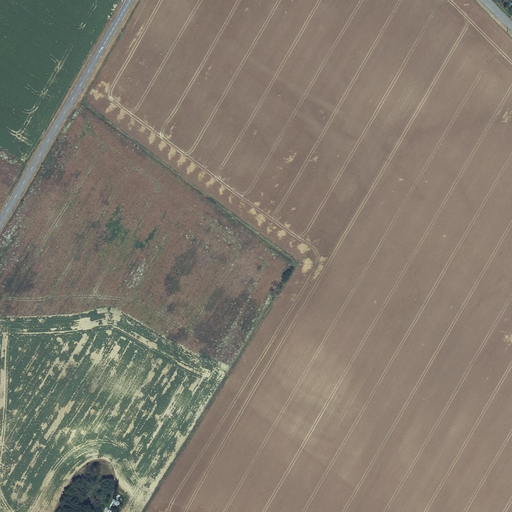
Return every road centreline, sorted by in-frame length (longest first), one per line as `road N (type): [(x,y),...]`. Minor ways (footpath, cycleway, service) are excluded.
road 1 (tertiary): [(129,0),(0,222)]
road 2 (track): [(44,511),(87,459),(108,464),(129,491),(123,511)]
